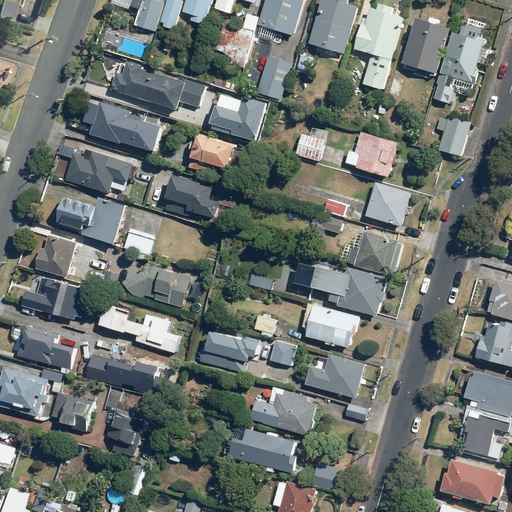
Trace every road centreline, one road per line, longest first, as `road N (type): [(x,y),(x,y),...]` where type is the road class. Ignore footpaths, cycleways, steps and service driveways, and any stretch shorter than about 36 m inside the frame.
road 1 (residential): [(511,88),(464,207),(376,511)]
road 2 (residential): [(0,224),(79,0)]
